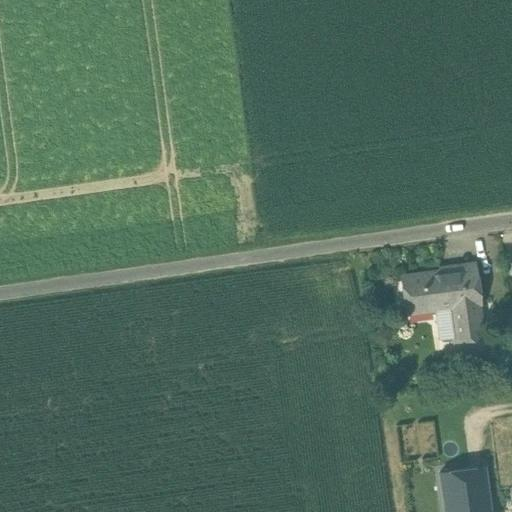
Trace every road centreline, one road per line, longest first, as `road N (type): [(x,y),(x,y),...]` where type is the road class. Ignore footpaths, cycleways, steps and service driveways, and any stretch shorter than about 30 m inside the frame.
road 1 (track): [(0,295),(354,242)]
road 2 (residential): [(354,242),(511,220)]
